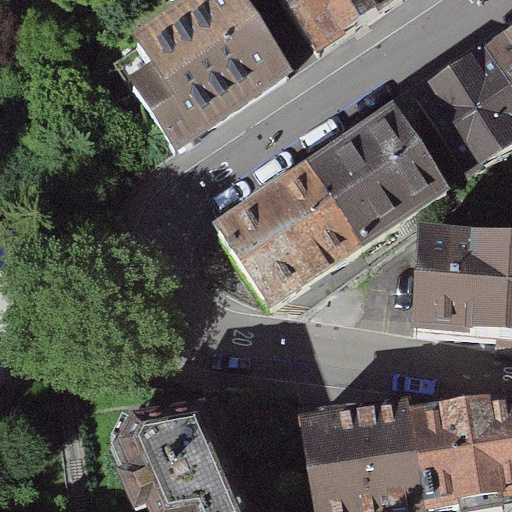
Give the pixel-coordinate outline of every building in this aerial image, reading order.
[(188,0),(74,79),(148,184),(412,0),(188,0)] [(511,37),(201,240),(268,328),(511,168),(511,37)] [(0,386),(53,270),(0,232),(0,386)] [(511,250),(403,245),(398,345),(511,350),(511,250)] [(484,395),(284,437),(299,511),(440,511),(511,497),(511,412),(488,417),(484,395)] [(225,511),(184,434),(122,446),(148,511),(225,511)]
